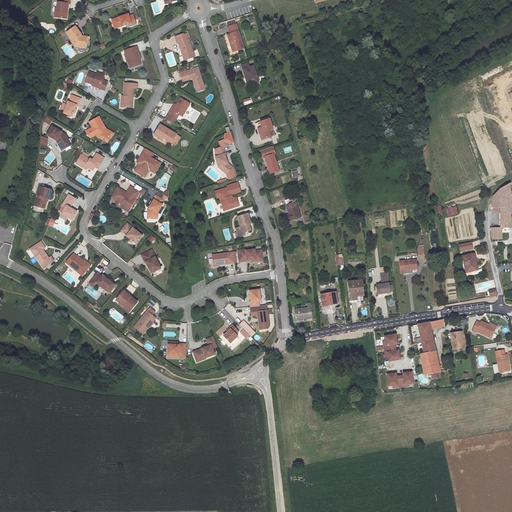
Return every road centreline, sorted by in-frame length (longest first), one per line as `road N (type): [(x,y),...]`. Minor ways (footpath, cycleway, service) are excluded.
road 1 (unclassified): [(0,259),(45,283),(175,385),(210,389),(258,374)]
road 2 (unclassified): [(279,274),(200,17)]
road 3 (residential): [(95,199),(83,222),(86,236),(162,300),(185,302),(230,281),(279,274)]
road 4 (residential): [(190,11),(155,33),(163,85),(95,199)]
road 5 (unclassified): [(289,339),(469,310),(510,311)]
road 6 (unclassified): [(258,374),(267,391),(281,511)]
